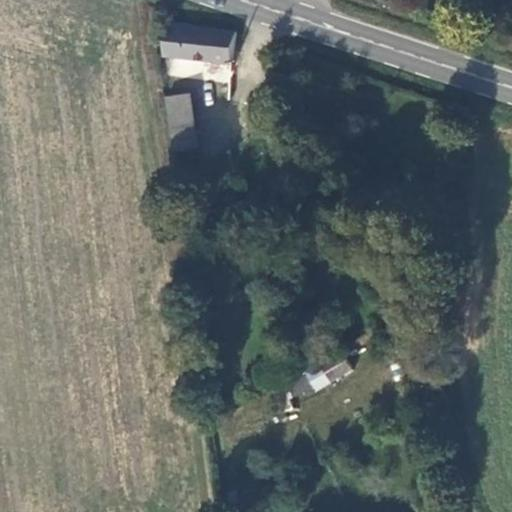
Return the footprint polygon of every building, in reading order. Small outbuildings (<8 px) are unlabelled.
[(232,63),(237,32),(171,23),(166,54),(232,63)] [(192,94),(168,98),(175,150),(200,146),(192,94)] [(324,131),(308,110),(294,120),(309,142),(324,131)] [(318,387),(320,390),(354,367),(343,350),(309,371),(311,374),(318,387)] [(296,396),(318,387),(311,374),(290,383),(296,396)]
